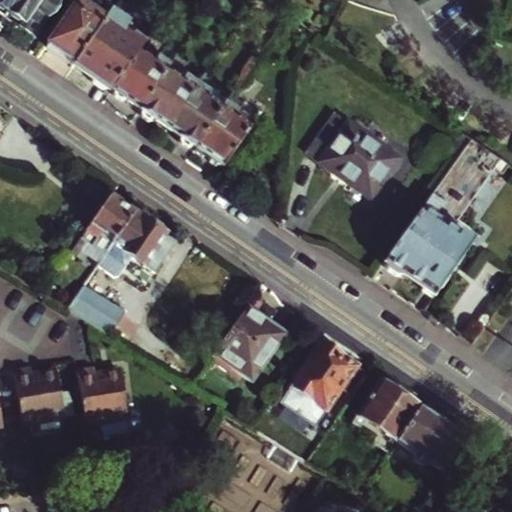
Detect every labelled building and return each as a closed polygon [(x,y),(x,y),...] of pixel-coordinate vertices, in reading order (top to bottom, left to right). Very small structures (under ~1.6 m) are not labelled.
[(0,0),(0,13),(4,16),(14,0),(0,0)] [(56,0),(14,0),(4,16),(32,36),(56,0)] [(103,20),(75,1),(44,45),(72,64),(103,20)] [(103,20),(72,64),(109,90),(144,41),(146,37),(142,34),(138,40),(124,30),(127,25),(109,12),(103,20)] [(109,90),(138,110),(170,65),(159,57),(162,54),(144,41),(109,90)] [(165,129),(197,84),(186,76),(189,72),(172,61),(170,65),(138,110),(165,129)] [(208,91),(197,84),(165,129),(193,148),(227,99),(210,87),(208,91)] [(411,138),(346,92),(319,132),(384,177),(411,138)] [(227,99),(193,148),(221,168),(257,117),(227,99)] [(448,150),(457,156),(468,139),(460,133),(448,150)] [(457,156),(382,265),(402,279),(406,274),(423,286),(419,290),(432,299),(477,234),(457,221),(499,160),(468,139),(457,156)] [(86,243),(102,254),(131,211),(109,196),(71,251),(78,255),(81,251),(86,243)] [(131,211),(102,254),(97,261),(115,274),(120,273),(133,254),(157,270),(176,242),(131,211)] [(86,243),(81,251),(97,261),(102,254),(86,243)] [(122,310),(82,283),(65,307),(106,334),(122,310)] [(281,331),(246,308),(218,348),(254,371),(281,331)] [(357,381),(364,371),(320,341),(278,403),(279,411),(284,415),(291,411),(297,415),(296,423),(302,427),(309,423),(311,425),(337,387),(348,394),(357,381)] [(29,376),(28,368),(11,371),(20,426),(63,419),(56,372),(29,376)] [(94,369),(75,372),(84,426),(128,419),(121,372),(95,376),(94,369)] [(364,371),(357,381),(370,389),(377,379),(364,371)] [(356,411),(394,437),(416,406),(377,379),(370,389),(356,411)] [(458,434),(416,406),(394,437),(412,449),(408,455),(420,463),(424,457),(437,466),(458,434)]
